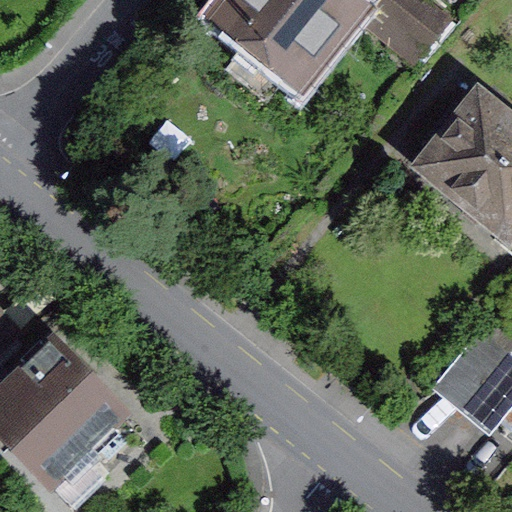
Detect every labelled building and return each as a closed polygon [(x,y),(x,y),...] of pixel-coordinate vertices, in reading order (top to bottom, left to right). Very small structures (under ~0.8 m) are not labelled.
[(337,0),(238,0),(224,18),(227,20),(219,30),(245,50),(253,40),(301,79),(353,13),(337,0)] [(444,22),(416,0),(360,0),(421,50),(444,22)] [(511,127),(479,101),(424,168),(511,239),(511,127)] [(0,321),(0,346),(12,335),(0,321)] [(511,349),(474,333),(444,399),(510,428),(511,422),(511,349)] [(0,398),(0,435),(72,510),(103,480),(82,458),(124,418),(55,346),(0,398)]
